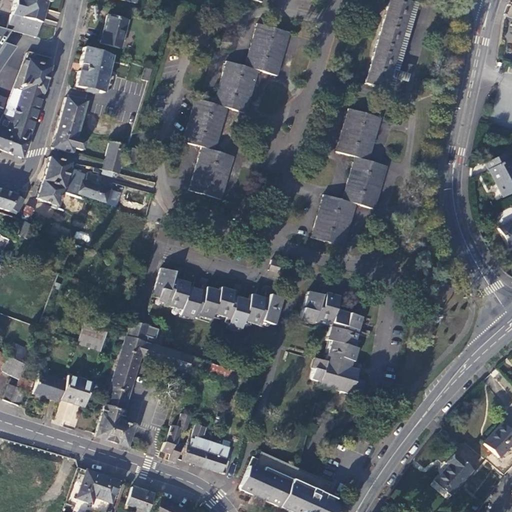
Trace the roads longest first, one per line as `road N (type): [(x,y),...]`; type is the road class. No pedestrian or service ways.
road 1 (residential): [(329,21),(284,10),(242,17),(204,42),(182,74),(162,182),(181,218),(268,243)]
road 2 (tertiary): [(511,322),(460,241),(451,197),(454,150),(490,0)]
road 3 (residential): [(227,511),(189,481),(0,422)]
road 4 (tertiary): [(511,322),(422,416),(357,511)]
road 5 (residential): [(268,243),(371,268),(390,298),(377,388)]
road 6 (residential): [(268,243),(329,21)]
road 7 (residential): [(59,213),(259,268)]
road 8 (residential): [(0,404),(59,213)]
road 9 (tertiary): [(25,174),(76,0)]
